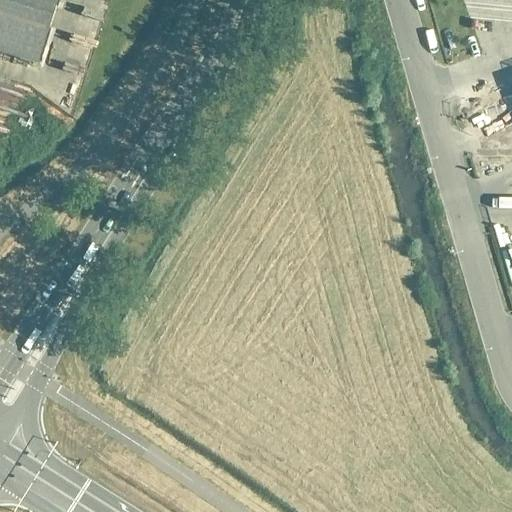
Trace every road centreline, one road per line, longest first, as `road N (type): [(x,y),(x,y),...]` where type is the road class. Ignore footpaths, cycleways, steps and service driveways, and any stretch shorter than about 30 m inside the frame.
road 1 (tertiary): [(0,402),(215,61),(241,0)]
road 2 (unclassified): [(511,386),(395,0)]
